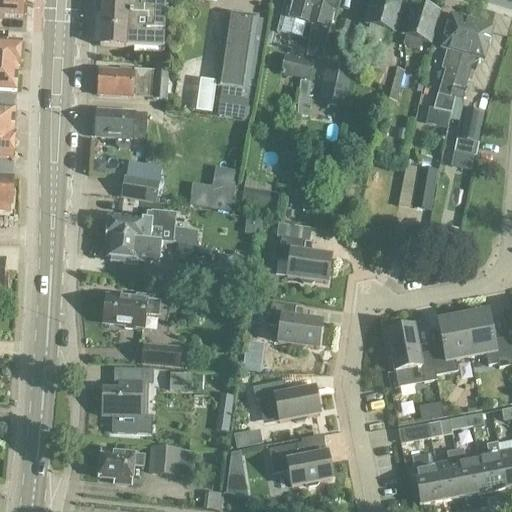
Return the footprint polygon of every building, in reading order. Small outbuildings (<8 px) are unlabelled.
[(101,0),(99,49),(125,50),(163,51),(165,0),(101,0)] [(309,43),(312,27),(309,27),(316,0),(294,0),(290,19),(282,17),(278,34),(309,43)] [(306,60),(313,61),(318,41),(327,43),(328,37),(337,0),(316,0),(309,27),(312,27),(309,43),(306,60)] [(367,38),(382,42),(385,32),(393,35),(402,4),(387,0),(374,0),(371,12),(369,11),(365,26),(370,28),(367,38)] [(0,23),(3,24),(3,19),(23,20),(24,4),(0,2),(0,23)] [(403,48),(419,53),(422,43),(429,45),(438,14),(412,7),(407,23),(405,22),(400,37),(406,39),(403,48)] [(226,15),(214,89),(221,91),(217,118),(242,122),(242,124),(250,125),(253,105),(255,105),(267,23),(259,22),(259,18),(226,13),(226,15)] [(462,57),(472,25),(449,18),(440,51),(446,53),(443,63),(448,65),(439,96),(438,96),(434,112),(452,117),(455,102),(450,101),(453,90),(462,57)] [(475,76),(479,62),(484,64),(493,31),(472,25),(462,57),(453,90),(465,93),(470,74),(475,76)] [(337,41),(358,39),(357,28),(336,31),(337,41)] [(0,68),(19,70),(20,70),(22,45),(0,43),(0,68)] [(313,65),(285,59),(282,76),(309,83),(313,65)] [(377,80),(380,68),(365,63),(361,75),(377,80)] [(319,105),(345,110),(353,70),(326,65),(319,105)] [(120,76),(100,74),(98,98),(132,101),(133,93),(153,95),(152,102),(166,103),(169,69),(155,67),(154,74),(120,72),(120,76)] [(0,93),(17,95),(19,70),(0,68),(0,93)] [(396,106),(405,75),(389,70),(380,101),(396,106)] [(0,160),(13,161),(16,111),(0,110),(0,160)] [(464,111),(457,141),(454,155),(476,159),(479,146),(477,146),(483,116),(464,111)] [(130,152),(131,143),(132,143),(132,137),(140,137),(142,117),(134,116),(134,115),(97,113),(95,137),(100,141),(116,142),(116,148),(118,151),(130,152)] [(420,171),(413,212),(431,216),(438,174),(420,171)] [(241,207),(277,213),(280,197),(271,195),(273,180),(246,176),(241,207)] [(0,213),(10,214),(11,208),(13,180),(0,179),(0,213)] [(159,185),(124,180),(121,201),(156,207),(159,185)] [(110,219),(107,242),(108,242),(160,245),(173,247),(174,236),(177,216),(151,214),(151,215),(147,215),(146,224),(143,223),(110,219)] [(8,215),(8,227),(29,227),(29,215),(8,215)] [(289,265),(287,281),(328,287),(331,261),(303,257),(305,245),(281,241),(279,254),(278,263),(289,265)] [(106,257),(106,260),(110,261),(122,262),(122,266),(138,268),(138,266),(163,268),(164,258),(159,257),(160,245),(108,242),(106,257)] [(247,272),(208,268),(205,289),(245,294),(247,272)] [(158,319),(160,305),(152,305),(152,300),(137,298),(136,303),(107,299),(104,327),(124,329),(124,332),(135,333),(136,331),(142,332),(144,317),(158,319)] [(296,310),(272,307),(269,328),(280,330),(278,347),(319,353),(322,326),(294,322),(296,310)] [(263,315),(252,314),(250,326),(261,327),(263,315)] [(463,321),(471,362),(486,359),(488,370),(498,368),(499,372),(511,370),(506,342),(494,344),(488,316),(463,321)] [(432,356),(437,380),(458,376),(456,365),(471,362),(463,321),(437,326),(443,354),(432,356)] [(424,387),(436,385),(436,380),(437,380),(432,356),(418,359),(413,330),(387,336),(395,376),(398,392),(424,386),(424,387)] [(264,347),(248,345),(245,372),(261,374),(264,347)] [(144,349),(142,368),(178,372),(180,353),(144,349)] [(103,394),(103,421),(141,421),(141,395),(146,395),(146,374),(120,374),(120,394),(103,394)] [(192,377),(170,377),(170,394),(192,395),(192,377)] [(285,386),(253,392),(255,405),(259,404),(263,428),(279,426),(279,427),(320,419),(315,393),(287,398),(285,386)] [(220,412),(232,414),(234,400),(222,398),(220,412)] [(503,425),(511,423),(511,412),(501,415),(503,425)] [(470,421),(472,431),(484,429),(482,418),(470,421)] [(472,431),(470,421),(459,423),(461,434),(472,431)] [(428,428),(431,443),(443,441),(440,426),(428,428)] [(401,449),(431,443),(428,428),(398,434),(401,449)] [(486,448),(488,459),(480,461),(478,461),(485,497),(506,493),(499,457),(497,446),(486,448)] [(150,449),(149,477),(180,479),(182,451),(150,449)] [(332,484),(327,458),(299,463),(296,449),(269,454),(273,478),(289,476),(292,491),(332,484)] [(464,501),(485,497),(478,461),(466,464),(464,453),(455,455),(457,465),(464,501)] [(511,492),(511,454),(499,457),(506,493),(511,492)] [(102,455),(101,467),(98,468),(97,470),(96,473),(96,476),(97,478),(100,480),(99,483),(115,484),(115,488),(131,490),(133,470),(143,471),(144,460),(134,459),(134,458),(102,455)] [(443,505),(464,501),(457,465),(455,455),(446,456),(448,467),(436,470),(443,505)] [(443,505),(436,470),(414,474),(421,510),(443,505)]
